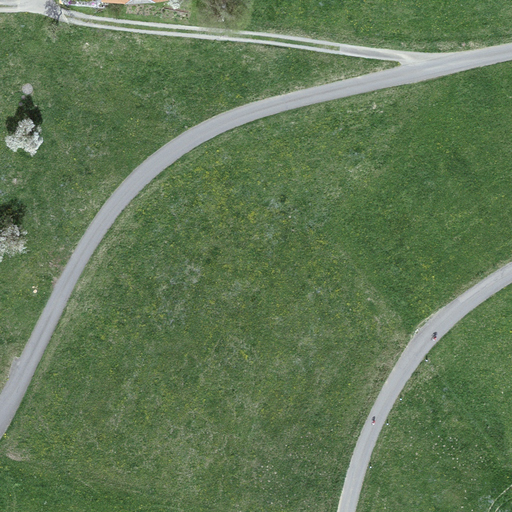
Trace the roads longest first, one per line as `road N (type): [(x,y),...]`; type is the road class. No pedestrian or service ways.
road 1 (unclassified): [(0,419),(98,227),(179,145),(263,108),(511,51)]
road 2 (track): [(443,64),(27,9)]
road 3 (unclassified): [(511,272),(435,327),(409,360),(370,430),(346,511)]
